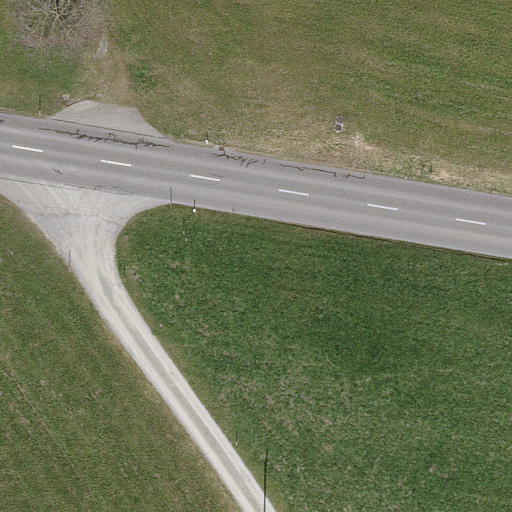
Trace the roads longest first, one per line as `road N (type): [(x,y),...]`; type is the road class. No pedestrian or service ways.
road 1 (track): [(91,0),(99,13),(104,95),(82,257),(260,511)]
road 2 (tertiary): [(0,144),(511,229)]
